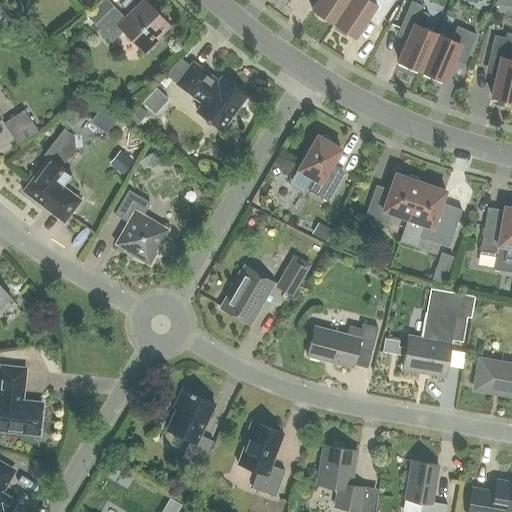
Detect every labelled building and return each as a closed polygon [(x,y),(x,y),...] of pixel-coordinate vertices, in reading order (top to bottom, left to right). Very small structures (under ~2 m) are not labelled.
[(158,41),(156,39),(170,26),(144,0),(142,0),(124,18),(113,6),(94,25),(112,43),(123,32),(144,54),(158,41)] [(333,25),(349,0),(317,0),(311,11),(333,25)] [(349,0),(333,25),(354,39),(372,13),(382,19),(394,0),(349,0)] [(421,72),(437,34),(423,28),(428,15),(420,11),(422,7),(411,2),(398,32),(409,36),(398,62),(421,72)] [(437,34),(421,72),(444,82),(455,56),(465,61),(476,35),(457,27),(451,40),(437,34)] [(511,102),(511,35),(506,34),(505,39),(494,36),(486,67),(497,70),(491,97),(511,102)] [(221,78),(218,82),(193,63),(177,85),(202,104),(196,112),(221,130),(246,96),(221,78)] [(143,103),(154,114),(168,100),(156,89),(143,103)] [(138,106),(127,118),(136,126),(147,114),(138,106)] [(106,133),(117,118),(102,107),(91,122),(106,133)] [(17,145),(38,132),(23,110),(3,124),(17,145)] [(48,159),(22,192),(63,223),(80,201),(61,186),(71,174),(61,167),(74,149),(73,137),(63,129),(43,155),(48,159)] [(298,171),(290,184),(304,192),(306,189),(328,202),(343,176),(329,168),(340,149),(317,136),(297,170),(298,171)] [(109,164),(123,175),(133,162),(120,151),(109,164)] [(149,166),(151,169),(161,163),(155,152),(145,157),(145,158),(140,163),(143,169),(149,166)] [(407,220),(420,182),(395,173),(388,194),(374,189),(364,218),(386,225),(390,214),(407,220)] [(420,182),(407,220),(423,226),(419,237),(439,244),(449,216),(438,212),(445,191),(420,182)] [(113,214),(127,222),(115,244),(139,259),(138,261),(149,265),(156,254),(154,253),(167,230),(142,215),(149,204),(127,191),(113,214)] [(511,208),(504,207),(500,228),(484,225),(479,255),(499,258),(497,269),(493,269),(493,270),(511,273),(511,208)] [(333,233),(319,225),(312,236),(327,245),(333,233)] [(443,283),(453,256),(441,251),(431,279),(443,283)] [(291,261),(276,287),(291,295),(306,269),(291,261)] [(249,324),(272,284),(244,267),(221,308),(249,324)] [(0,307),(10,299),(0,286),(0,307)] [(385,339),(383,352),(404,356),(402,369),(444,376),(450,344),(450,340),(462,342),(467,317),(470,318),(474,297),(430,289),(421,339),(408,337),(406,348),(398,347),(399,341),(385,339)] [(354,369),(359,349),(371,352),(378,328),(362,324),(360,329),(349,326),(346,335),(314,327),(306,356),(354,369)] [(474,390),(511,396),(511,365),(479,360),(474,390)] [(0,432),(38,437),(41,405),(22,402),(25,370),(0,366),(0,432)] [(183,390),(174,408),(176,409),(167,430),(190,441),(181,460),(200,469),(212,442),(199,436),(214,404),(183,390)] [(283,434),(251,422),(246,435),(248,436),(237,464),(257,472),(251,489),(274,497),(284,471),(271,466),(283,434)] [(324,446),(317,485),(333,488),(337,493),(334,508),(359,511),(364,487),(349,485),(355,451),(324,446)] [(402,511),(445,511),(447,505),(431,502),(438,466),(411,461),(402,511)] [(0,511),(10,511),(16,503),(0,493),(0,492),(11,472),(0,465),(0,511)] [(472,488),(467,511),(511,511),(511,482),(496,480),(494,492),(472,488)]
